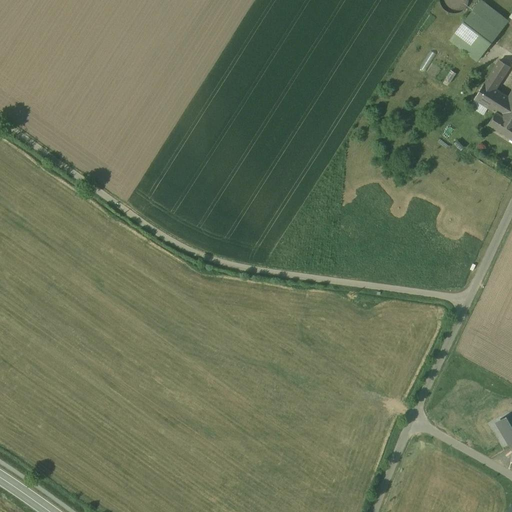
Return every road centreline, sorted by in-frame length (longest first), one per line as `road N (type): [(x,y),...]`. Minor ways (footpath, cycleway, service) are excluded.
road 1 (residential): [(0,117),(169,235),(220,259),(467,299)]
road 2 (residential): [(467,299),(374,511)]
